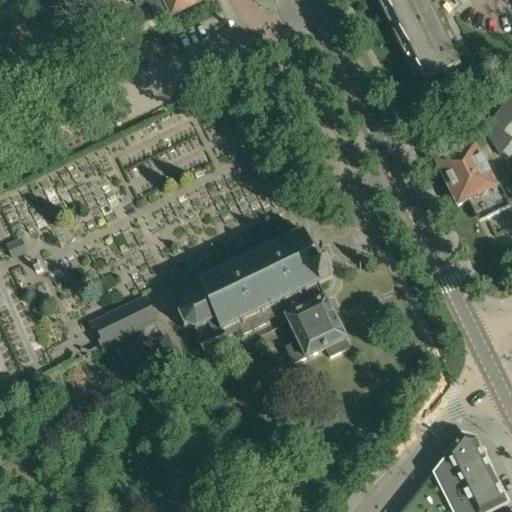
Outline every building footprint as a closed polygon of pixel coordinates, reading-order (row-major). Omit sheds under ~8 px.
[(198,0),(134,0),(138,7),(148,2),(156,18),(170,12),(172,16),(200,2),(198,0)] [(377,0),(385,16),(402,51),(415,76),(421,73),(426,82),(427,83),(461,66),(444,31),(435,12),(431,4),(429,0),(377,0)] [(511,103),(508,100),(483,132),(492,148),(499,158),(511,141),(511,140),(503,134),(511,122),(511,103)] [(479,224),(488,220),(508,210),(477,145),(437,164),(458,208),(469,202),(475,215),(479,224)] [(198,285),(191,289),(196,300),(185,305),(182,302),(181,304),(183,306),(180,316),(177,316),(178,318),(181,318),(184,326),(182,328),(184,330),(186,328),(195,332),(196,334),(197,334),(200,341),(198,342),(205,358),(230,347),(225,338),(240,330),(243,336),(269,324),(267,321),(277,316),(282,327),(288,323),(298,344),(285,350),(293,367),(326,352),(330,360),(345,352),(341,344),(347,341),(326,299),(325,299),(319,286),(333,279),(326,266),(320,268),(320,267),(321,266),(313,249),(311,250),(305,237),(307,236),(306,233),(304,234),(303,232),(301,233),(302,235),(283,244),(282,242),(280,243),(281,245),(262,254),(262,252),(260,253),(261,255),(242,264),(241,262),(239,263),(240,265),(221,274),(220,272),(218,273),(219,275),(200,284),(199,282),(197,283),(198,285)] [(147,301),(118,315),(94,327),(105,346),(156,320),(147,301)] [(497,511),(509,506),(477,442),(463,440),(405,511),(497,511)]
